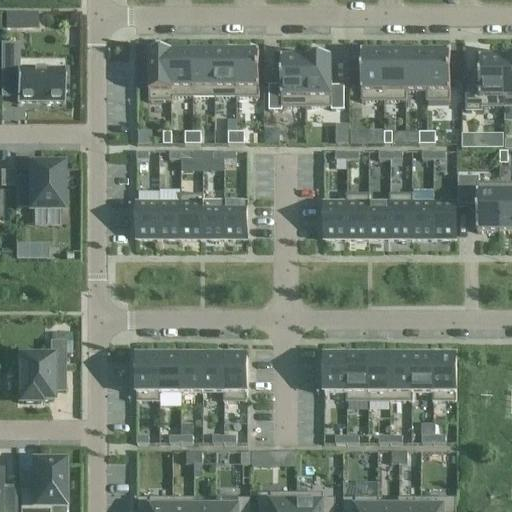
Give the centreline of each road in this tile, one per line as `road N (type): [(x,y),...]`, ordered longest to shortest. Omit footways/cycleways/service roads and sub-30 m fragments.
road 1 (residential): [(98,18),(511,18)]
road 2 (residential): [(511,319),(100,321)]
road 3 (residential): [(99,140),(100,321)]
road 4 (residential): [(98,18),(99,140)]
